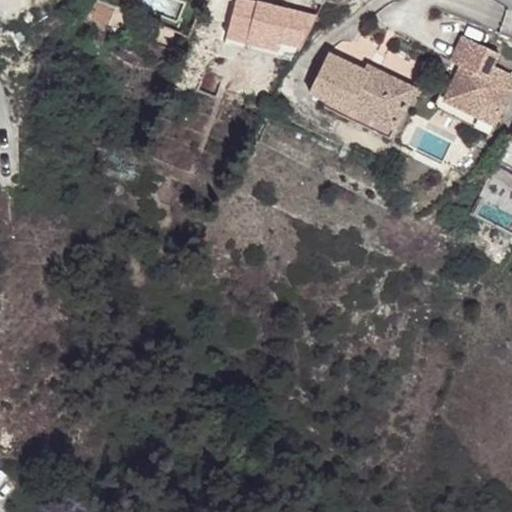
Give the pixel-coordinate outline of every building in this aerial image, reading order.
[(258,5),(244,52),(275,61),(279,49),(303,56),(313,21),(258,5)] [(501,50),(466,33),(454,60),(464,64),(478,71),(475,78),(460,72),(448,98),(499,121),(500,118),(505,120),(507,115),(502,113),(511,91),(511,68),(496,62),(501,50)] [(364,68),(329,51),(308,92),(350,113),(355,103),(399,125),(418,87),(378,67),(373,77),(362,71),(364,68)] [(364,68),(362,71),(373,77),(378,67),(367,62),(364,68)] [(478,71),(464,64),(460,72),(475,78),(478,71)] [(203,72),(197,90),(216,97),(222,80),(203,72)] [(355,103),(350,113),(347,118),(391,140),(399,125),(355,103)] [(511,144),(503,163),(511,167),(511,144)]
